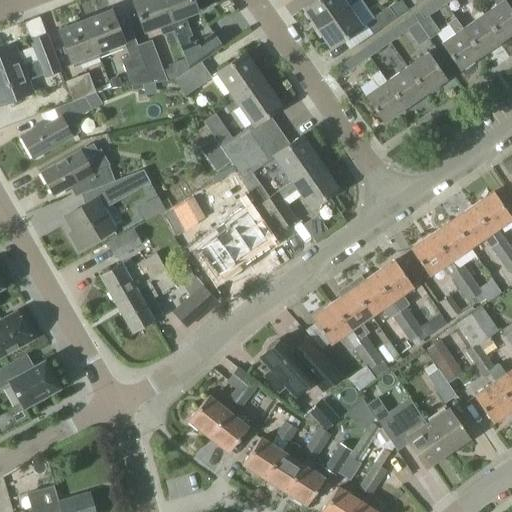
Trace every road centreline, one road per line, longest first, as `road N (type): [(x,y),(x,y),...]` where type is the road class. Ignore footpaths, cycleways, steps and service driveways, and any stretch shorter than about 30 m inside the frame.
road 1 (residential): [(111,402),(179,366),(398,207)]
road 2 (residential): [(398,207),(252,0)]
road 3 (tertiary): [(111,402),(0,208)]
road 4 (residential): [(398,207),(511,132)]
road 5 (residential): [(0,463),(111,402)]
